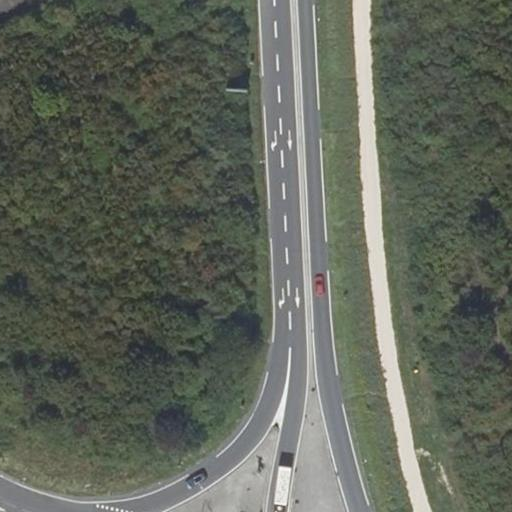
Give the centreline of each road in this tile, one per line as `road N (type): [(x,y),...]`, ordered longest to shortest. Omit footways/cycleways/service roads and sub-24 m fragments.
road 1 (track): [(339,0),(377,330),(431,511)]
road 2 (tertiary): [(360,511),(325,377),(305,0)]
road 3 (tertiary): [(274,0),(290,336)]
road 4 (motorway): [(290,336),(259,423),(235,453),(169,497),(129,511)]
road 5 (tertiary): [(290,336),(293,402),(277,511)]
